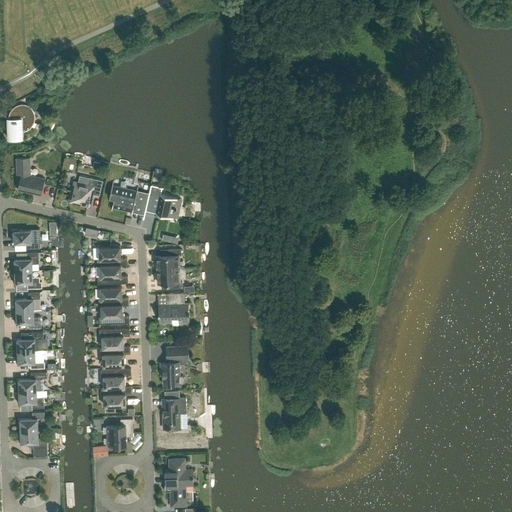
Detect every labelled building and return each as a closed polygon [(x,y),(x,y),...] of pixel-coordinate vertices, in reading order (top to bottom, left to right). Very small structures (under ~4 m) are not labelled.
[(8,117),(9,138),(22,137),(22,129),(24,129),(25,129),(26,128),(27,128),(28,128),(29,127),(30,126),(31,125),(32,125),(32,124),(33,123),(33,122),(34,121),(34,120),(34,119),(34,118),(34,116),(34,115),(34,114),(34,113),(34,112),(33,111),(33,110),(32,109),(31,108),(30,107),(28,106),(27,105),(26,105),(25,105),(24,104),(22,104),(20,104),(18,105),(16,105),(15,106),(14,107),(13,108),(11,110),(11,111),(13,117),(8,117)] [(30,157),(16,158),(17,158),(17,168),(21,168),(21,173),(17,189),(41,195),(45,178),(31,175),(30,157)] [(71,196),(70,199),(72,202),(74,202),(90,206),(92,194),(99,195),(103,180),(80,175),(77,186),(73,185),(70,196),(71,196)] [(131,215),(132,215),(134,202),(144,205),(147,193),(137,191),(138,186),(136,190),(113,185),(114,181),(113,180),(108,201),(113,202),(111,211),(112,211),(113,206),(132,211),(131,215)] [(144,218),(146,210),(148,200),(158,203),(156,213),(173,217),(175,208),(180,209),(182,199),(177,198),(177,197),(160,193),(162,187),(151,184),(149,193),(143,218),(144,218)] [(91,235),(93,228),(87,226),(85,233),(91,235)] [(11,229),(12,240),(14,240),(14,242),(26,242),(26,248),(40,247),(40,241),(39,228),(31,228),(31,229),(18,230),(18,229),(11,229)] [(111,243),(111,247),(99,247),(99,258),(97,258),(97,266),(100,265),(121,264),(121,265),(127,264),(127,257),(121,258),(120,245),(111,243)] [(181,254),(181,248),(169,249),(169,255),(157,255),(157,269),(178,268),(178,254),(181,254)] [(27,258),(12,258),(13,270),(32,270),(32,263),(39,263),(38,251),(26,252),(27,258)] [(98,276),(98,283),(128,282),(128,275),(121,276),(121,265),(121,264),(100,265),(100,276),(98,276)] [(182,281),(179,281),(178,268),(157,269),(158,282),(170,282),(170,288),(182,287),(182,281)] [(13,270),(13,282),(27,282),(28,288),(42,287),(41,281),(39,281),(39,276),(33,276),(32,270),(13,270)] [(98,298),(99,305),(101,305),(122,304),(122,305),(129,304),(128,297),(122,298),(122,286),(98,287),(98,288),(100,288),(101,298),(98,298)] [(28,298),(14,298),(14,310),(34,310),(41,310),(41,309),(40,309),(40,291),(28,292),(28,298)] [(189,321),(188,313),(190,313),(189,311),(188,303),(185,303),(184,292),(166,293),(166,306),(158,306),(159,312),(158,312),(158,314),(159,314),(159,322),(172,321),(172,326),(178,325),(178,321),(189,321)] [(99,316),(99,323),(129,322),(129,315),(123,315),(122,305),(122,304),(101,305),(101,316),(99,316)] [(14,310),(15,322),(29,322),(29,328),(41,327),(41,316),(34,316),(34,310),(14,310)] [(99,329),(100,336),(102,336),(103,347),(124,346),(123,335),(130,335),(130,328),(99,329)] [(29,338),(15,338),(16,350),(44,350),(44,349),(42,349),(42,338),(43,337),(43,331),(29,332),(29,338)] [(188,345),(183,346),(166,346),(167,358),(166,359),(165,360),(165,361),(160,362),(161,370),(163,370),(164,384),(179,383),(182,383),(184,381),(184,377),(182,375),(179,376),(178,358),(188,358),(188,345)] [(101,365),(124,365),(124,353),(130,353),(130,346),(124,346),(103,347),(100,347),(100,354),(103,354),(103,365),(101,365)] [(16,350),(16,362),(30,362),(31,368),(45,367),(44,361),(43,361),(43,350),(44,350),(16,350)] [(101,369),(101,376),(103,376),(104,387),(125,386),(125,375),(131,375),(131,368),(101,369)] [(17,378),(17,390),(37,390),(44,389),(43,377),(47,377),(47,371),(31,372),(31,378),(17,378)] [(125,409),(126,409),(125,393),(132,393),(131,386),(125,386),(104,387),(101,387),(102,394),(104,394),(104,405),(116,405),(116,406),(125,408),(125,409)] [(17,390),(17,402),(32,402),(32,408),(44,407),(43,396),(37,396),(37,390),(17,390)] [(186,397),(163,398),(164,428),(187,427),(186,397)] [(32,418),(18,418),(18,430),(38,430),(38,418),(44,418),(44,411),(32,412),(32,418)] [(107,445),(112,445),(126,444),(126,432),(133,432),(133,418),(120,418),(120,424),(107,425),(107,445)] [(28,442),(28,445),(33,448),(47,448),(47,441),(38,441),(38,430),(18,430),(19,442),(28,442)] [(170,486),(170,506),(187,505),(186,485),(193,485),(193,478),(193,476),(192,469),(185,469),(185,458),(169,458),(169,470),(164,470),(165,486),(170,486)] [(42,492),(41,479),(30,480),(31,493),(42,492)]
